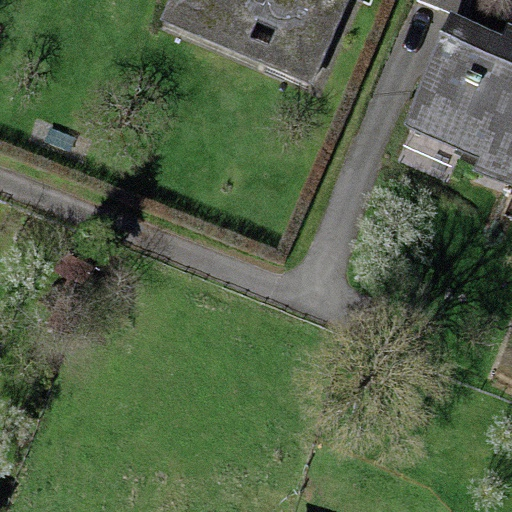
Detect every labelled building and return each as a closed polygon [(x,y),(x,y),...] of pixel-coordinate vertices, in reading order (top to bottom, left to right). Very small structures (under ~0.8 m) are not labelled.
[(172,0),(163,21),(304,84),(341,0),(172,0)] [(416,0),(453,15),(458,0),(416,0)] [(511,45),(445,19),(403,123),(486,156),(479,174),(511,187),(511,45)] [(208,511),(294,511),(299,498),(222,472),(208,511)] [(150,511),(64,483),(54,511),(150,511)]
